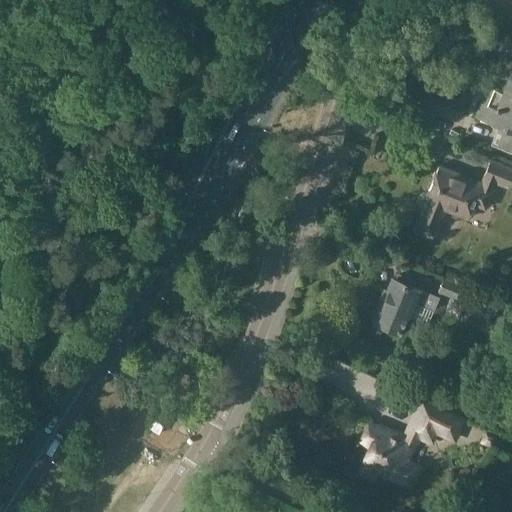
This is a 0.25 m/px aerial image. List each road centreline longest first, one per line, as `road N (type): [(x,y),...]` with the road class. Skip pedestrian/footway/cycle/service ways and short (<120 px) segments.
road 1 (primary): [(8,511),(289,0)]
road 2 (residential): [(202,443),(278,287),(322,132),(373,0)]
road 3 (residential): [(314,511),(202,443)]
